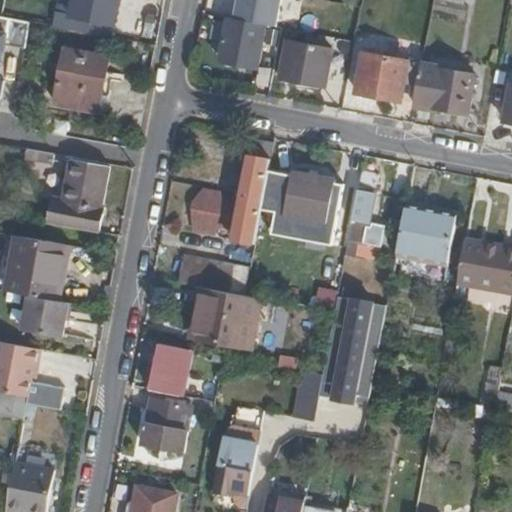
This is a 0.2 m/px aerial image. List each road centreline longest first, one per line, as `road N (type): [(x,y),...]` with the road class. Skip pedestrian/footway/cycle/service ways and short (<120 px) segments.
road 1 (residential): [(168,95),(89,511)]
road 2 (residential): [(511,160),(168,95)]
